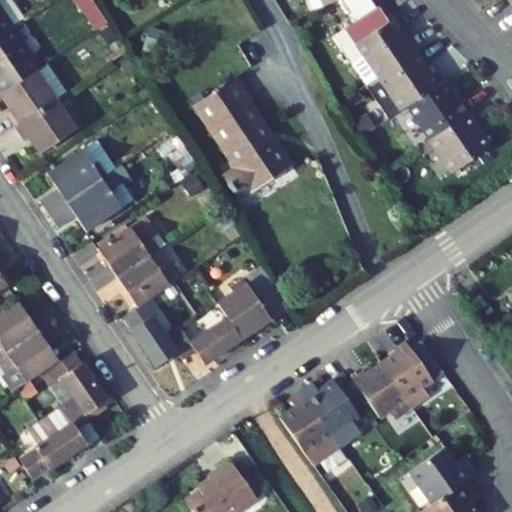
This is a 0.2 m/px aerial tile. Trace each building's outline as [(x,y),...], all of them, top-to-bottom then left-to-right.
[(0,0),(0,34),(12,27),(24,19),(11,0),(0,0)] [(92,0),(71,0),(80,13),(95,3),(92,0)] [(377,6),(373,0),(322,0),(325,6),(339,0),(346,0),(357,20),(377,6)] [(105,19),(95,3),(80,13),(90,29),(105,19)] [(333,37),(367,86),(416,52),(382,3),(377,6),(357,20),(333,37)] [(118,40),(108,26),(98,33),(108,47),(118,40)] [(12,27),(0,34),(0,86),(4,93),(40,68),(12,27)] [(126,52),(123,47),(105,58),(109,64),(126,52)] [(367,86),(390,119),(408,106),(439,85),(416,52),(367,86)] [(128,57),(119,64),(125,72),(134,65),(128,57)] [(16,127),(56,100),(67,92),(48,63),(40,68),(4,93),(1,94),(12,110),(7,114),(16,127)] [(234,78),(198,103),(240,166),(224,177),(238,198),(290,163),(234,78)] [(439,85),(408,106),(430,140),(467,114),(445,81),(439,85)] [(355,96),(346,101),(356,118),(358,116),(353,109),(360,105),(355,96)] [(41,153),(44,151),(76,129),(56,100),(16,127),(25,141),(30,137),(41,153)] [(436,148),(452,173),(490,147),(467,114),(430,140),(436,148)] [(184,177),(198,168),(174,132),(160,142),(184,177)] [(367,135),(376,151),(378,150),(368,134),(367,135)] [(419,147),(424,156),(436,148),(430,140),(419,147)] [(40,201),(50,214),(116,169),(97,141),(83,151),(82,150),(47,174),(57,189),(40,201)] [(382,153),(379,154),(386,167),(389,164),(382,153)] [(76,216),(86,232),(122,209),(121,208),(133,199),(122,182),(129,177),(122,165),(116,169),(50,214),(59,228),(76,216)] [(191,198),(205,189),(196,175),(182,184),(191,198)] [(203,210),(212,205),(204,193),(195,199),(203,210)] [(231,227),(219,209),(210,215),(221,233),(231,227)] [(97,248),(118,278),(160,249),(171,241),(151,212),(133,224),(128,228),(101,246),(97,248)] [(98,242),(101,246),(128,228),(125,224),(98,242)] [(0,265),(10,259),(2,246),(0,246),(0,288),(7,284),(0,274),(0,265)] [(118,278),(137,307),(147,301),(174,282),(179,279),(160,249),(118,278)] [(287,308),(261,267),(243,278),(247,283),(217,303),(227,318),(241,339),(287,308)] [(123,317),(157,367),(178,353),(166,336),(153,317),(157,314),(147,301),(137,307),(123,317)] [(19,302),(0,314),(0,356),(52,321),(43,307),(29,317),(19,302)] [(179,326),(166,335),(178,352),(184,360),(196,351),(204,364),(241,339),(227,318),(190,343),(179,326)] [(12,391),(16,388),(26,382),(40,372),(52,364),(58,360),(48,345),(62,335),(52,321),(0,356),(0,364),(5,373),(2,376),(12,391)] [(380,363),(412,408),(428,397),(422,388),(433,381),(405,342),(394,350),(396,353),(380,363)] [(73,397),(85,415),(104,402),(107,400),(73,350),(58,360),(52,364),(74,397),(73,397)] [(395,420),(412,408),(380,363),(366,374),(363,371),(352,379),(379,418),(390,411),(395,420)] [(40,372),(61,405),(73,397),(74,397),(52,364),(40,372)] [(312,383),(301,390),(341,448),(361,434),(353,423),(359,418),(334,381),(318,392),(312,383)] [(25,400),(33,394),(26,383),(18,389),(25,400)] [(280,418),(314,467),(341,448),(301,390),(290,398),(296,407),(280,418)] [(33,480),(99,436),(89,421),(85,415),(73,397),(61,405),(60,406),(60,407),(28,429),(39,445),(18,459),(33,480)] [(108,409),(104,402),(85,415),(89,421),(108,409)] [(467,412),(460,402),(452,408),(450,409),(457,420),(467,412)] [(478,473),(470,462),(462,468),(457,461),(447,446),(430,457),(412,470),(409,472),(432,505),(469,480),(478,473)] [(388,449),(375,459),(382,469),(396,459),(388,449)] [(412,470),(430,457),(425,451),(407,463),(412,470)] [(462,468),(470,462),(466,455),(457,461),(462,468)] [(22,470),(12,456),(0,464),(0,467),(8,479),(22,470)] [(247,483),(231,461),(208,476),(212,482),(185,500),(193,511),(238,511),(257,500),(254,495),(247,483)] [(376,491),(388,483),(383,475),(371,483),(376,491)] [(477,491),(469,480),(432,505),(422,511),(478,511),(472,503),(468,497),(477,491)] [(247,483),(254,495),(259,491),(252,481),(247,483)] [(472,503),(480,497),(477,491),(468,497),(472,503)] [(371,511),(380,507),(372,495),(359,504),(364,511),(371,511)]
